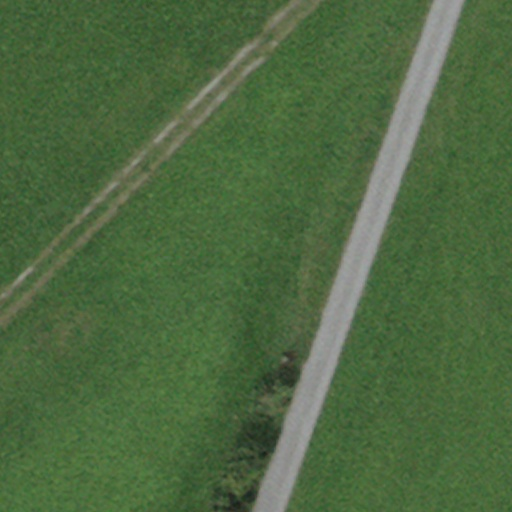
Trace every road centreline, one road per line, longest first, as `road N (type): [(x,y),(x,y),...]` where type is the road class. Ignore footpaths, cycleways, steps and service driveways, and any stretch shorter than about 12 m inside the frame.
road 1 (unclassified): [(460,0),(278,511)]
road 2 (track): [(322,0),(0,325)]
